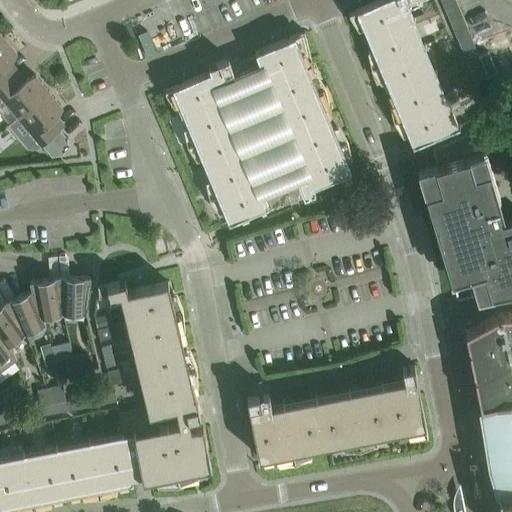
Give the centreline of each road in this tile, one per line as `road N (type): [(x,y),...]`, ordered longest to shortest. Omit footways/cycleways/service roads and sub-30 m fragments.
road 1 (residential): [(448,458),(452,437),(416,264),(315,0)]
road 2 (residential): [(172,203),(192,249),(243,500)]
road 3 (residential): [(122,82),(314,0)]
road 4 (residential): [(172,203),(100,201),(0,217)]
road 5 (unclassified): [(411,473),(243,500)]
road 6 (residential): [(122,82),(172,203)]
